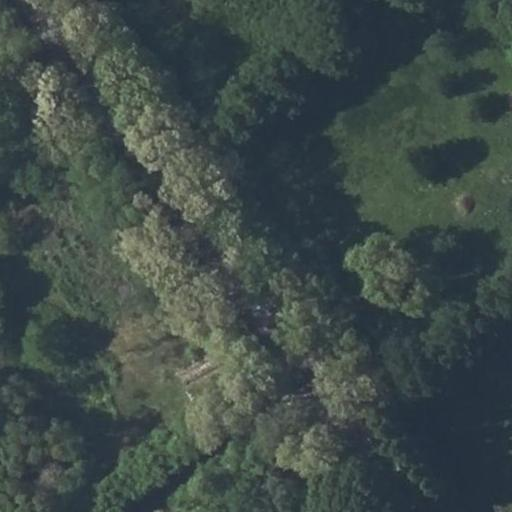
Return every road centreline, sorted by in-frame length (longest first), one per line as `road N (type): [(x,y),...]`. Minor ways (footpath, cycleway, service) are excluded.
road 1 (tertiary): [(33,0),(413,511)]
road 2 (track): [(88,511),(294,352)]
